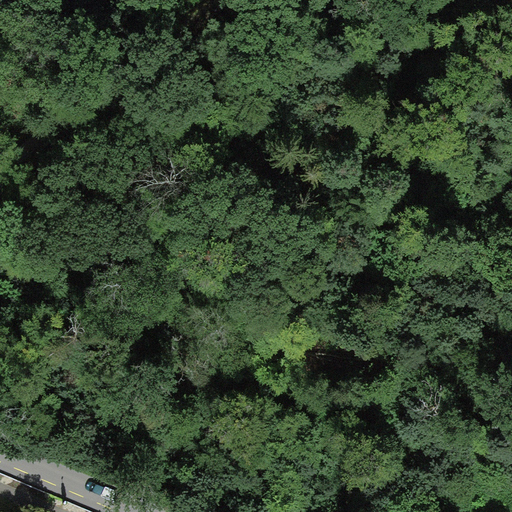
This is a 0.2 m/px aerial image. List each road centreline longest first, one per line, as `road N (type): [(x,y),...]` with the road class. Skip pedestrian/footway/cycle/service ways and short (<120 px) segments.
road 1 (track): [(0,178),(16,155),(229,0)]
road 2 (tertiary): [(0,452),(141,511)]
